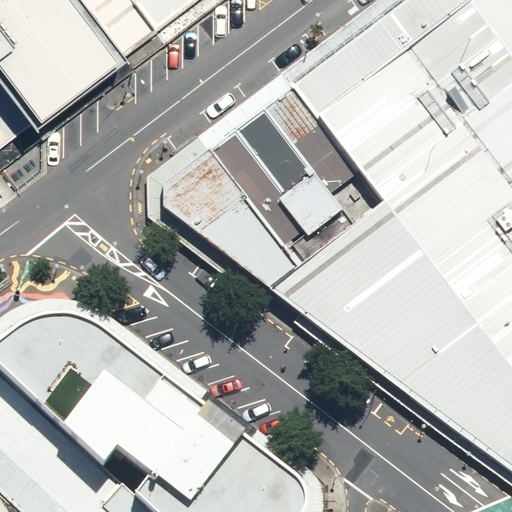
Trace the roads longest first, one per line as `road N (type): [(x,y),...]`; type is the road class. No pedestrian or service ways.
road 1 (unclassified): [(349,430),(52,195)]
road 2 (secondary): [(311,0),(52,195)]
road 3 (unclassified): [(453,511),(349,430)]
